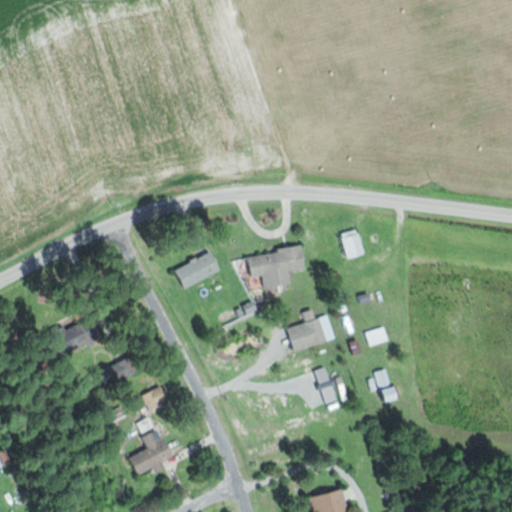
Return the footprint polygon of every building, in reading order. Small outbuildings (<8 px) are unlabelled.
[(342,234),(348,259),(367,254),(360,229),(342,234)] [(254,253),(256,288),(292,285),(291,270),(307,269),(305,249),(254,253)] [(177,268),(184,287),(223,272),(215,253),(177,268)] [(366,309),(389,304),(386,290),(363,296),(366,309)] [(297,351),(336,339),(329,315),(317,319),(315,310),(305,313),(308,323),(290,328),(297,351)] [(104,335),(94,317),(65,333),(75,351),(104,335)] [(103,372),(112,389),(141,374),(131,357),(103,372)] [(397,386),(393,388),(386,369),(375,374),(386,403),(401,397),(397,386)] [(144,436),(150,448),(131,457),(140,477),(164,466),(163,463),(175,457),(162,428),(144,436)] [(0,452),(0,479),(3,479),(0,472),(0,469),(10,464),(4,451),(0,452)] [(312,511),(353,511),(347,489),(309,498),(312,511)]
